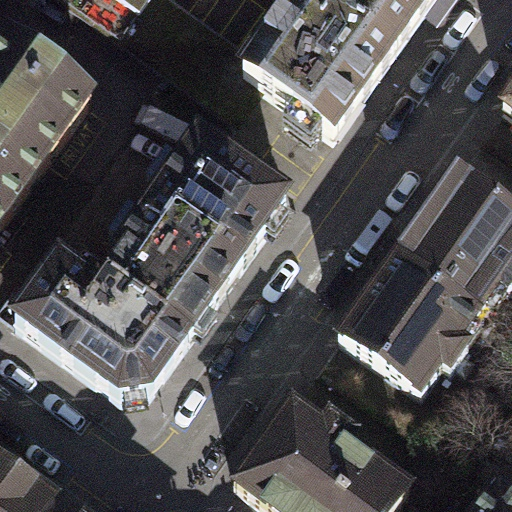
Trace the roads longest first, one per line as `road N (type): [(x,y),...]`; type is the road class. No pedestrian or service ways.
road 1 (residential): [(507,0),(151,501)]
road 2 (residential): [(151,501),(0,391)]
